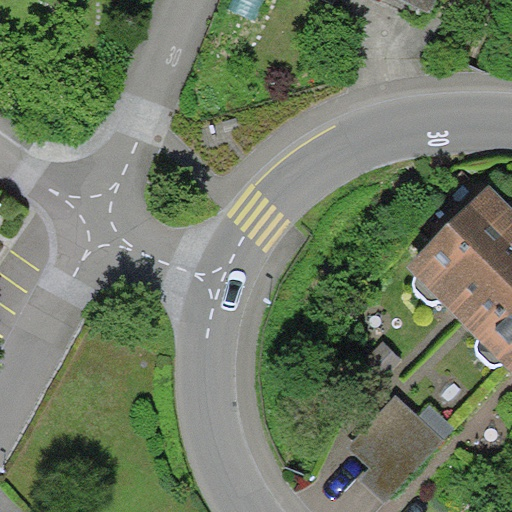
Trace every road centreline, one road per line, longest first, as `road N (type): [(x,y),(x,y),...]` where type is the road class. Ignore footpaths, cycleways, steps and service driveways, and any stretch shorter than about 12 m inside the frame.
road 1 (residential): [(511,125),(444,122),(370,144),(313,175),(260,218),(225,286)]
road 2 (residential): [(225,286),(203,356),(214,430),(252,511)]
road 3 (residential): [(102,221),(185,0)]
road 4 (residential): [(0,401),(102,221)]
road 5 (residential): [(225,286),(102,221)]
road 6 (residential): [(102,221),(0,149)]
